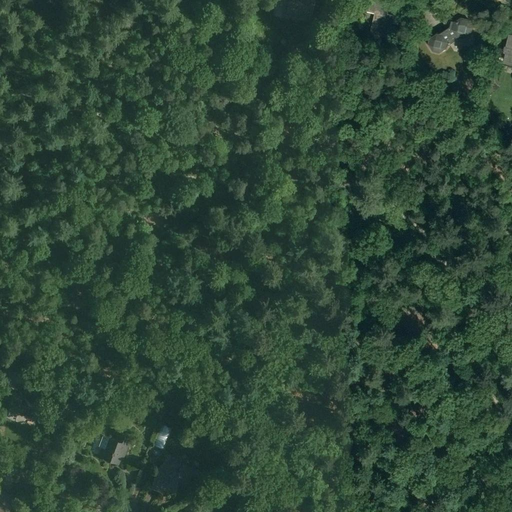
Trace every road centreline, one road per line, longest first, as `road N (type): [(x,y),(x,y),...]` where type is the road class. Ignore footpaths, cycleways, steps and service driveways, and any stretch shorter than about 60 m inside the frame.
road 1 (track): [(511,321),(498,319),(476,286),(432,254),(389,192),(372,181),(206,179),(153,160),(112,122),(81,108),(16,95),(0,104)]
road 2 (track): [(313,180),(297,254),(275,284),(259,369),(294,466),(327,511)]
road 3 (track): [(0,274),(41,251),(105,119)]
road 4 (residential): [(134,511),(0,459)]
road 5 (track): [(511,456),(486,385),(498,319)]
